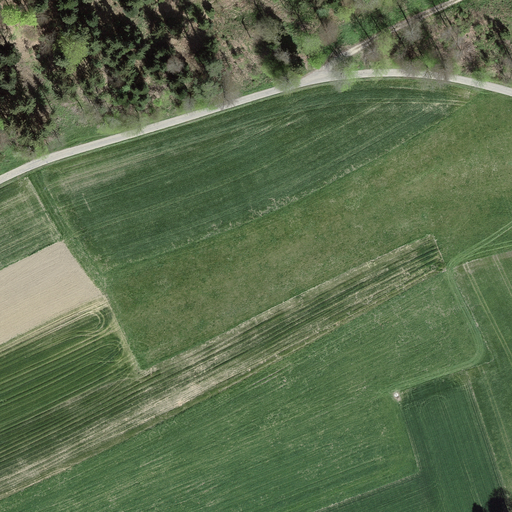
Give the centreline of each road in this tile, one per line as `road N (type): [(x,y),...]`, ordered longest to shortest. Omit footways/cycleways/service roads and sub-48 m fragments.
road 1 (track): [(0,182),(92,145),(309,81)]
road 2 (track): [(309,81),(418,73),(511,94)]
road 3 (track): [(454,0),(373,36),(309,81)]
